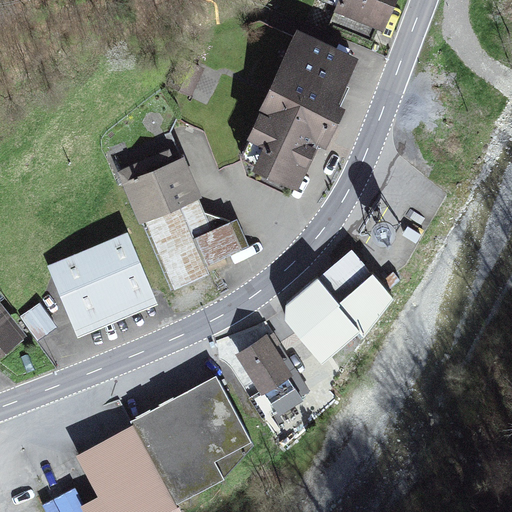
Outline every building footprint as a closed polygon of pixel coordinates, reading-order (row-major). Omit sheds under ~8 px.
[(337,0),(332,13),(381,31),(393,0),(337,0)] [(351,68),(290,45),(243,169),(304,192),(351,68)] [(119,179),(173,296),(220,274),(166,158),(119,179)] [(47,273),(78,345),(159,310),(127,238),(47,273)] [(289,314),(288,327),(325,368),(390,310),(347,262),(289,314)] [(22,316),(37,340),(57,328),(42,304),(22,316)] [(0,365),(29,337),(0,308),(0,365)] [(268,344),(233,366),(256,400),(290,378),(268,344)] [(76,462),(100,506),(87,511),(175,511),(222,486),(213,469),(250,449),(217,388),(76,462)]
